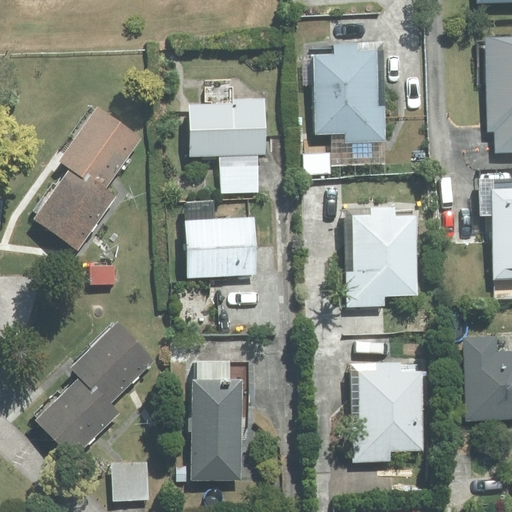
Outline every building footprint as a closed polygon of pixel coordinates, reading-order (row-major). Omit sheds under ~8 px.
[(480,155),(511,154),(511,39),(476,41),(480,155)] [(337,147),(382,145),(380,105),(372,105),(370,47),(320,49),(321,62),(304,58),(307,137),(337,136),(337,147)] [(177,167),(260,161),(255,101),(173,107),(177,167)] [(24,227),(73,259),(115,196),(106,190),(138,141),(90,110),(54,166),(61,171),(24,227)] [(489,303),(511,302),(511,190),(484,192),(489,303)] [(407,291),(403,217),(389,218),(385,208),(354,210),(355,216),(337,216),(341,302),(377,300),(376,292),(407,291)] [(178,281),(253,274),(248,218),(173,225),(178,281)] [(107,405),(149,364),(112,326),(61,374),(70,383),(24,428),(60,466),(115,413),(107,405)] [(460,424),(511,421),(511,349),(491,350),(491,336),(456,337),(460,424)] [(419,461),(412,358),(338,363),(345,466),(419,461)] [(178,483),(233,483),(232,387),(178,387),(178,483)] [(146,462),(111,464),(113,504),(148,502),(146,462)]
